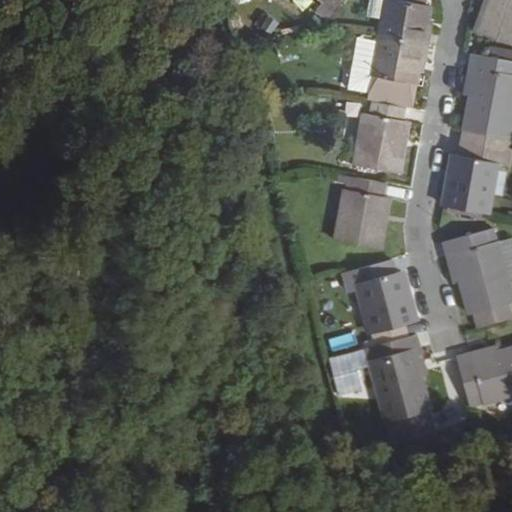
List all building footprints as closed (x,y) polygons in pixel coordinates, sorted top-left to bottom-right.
[(382,35),(431,44),(434,30),(430,29),(434,4),(427,3),(427,0),(388,0),(382,35)] [(511,0),(491,0),(481,31),(511,41),(511,0)] [(382,35),(358,30),(349,77),(374,81),(382,35)] [(371,92),(416,101),(424,60),(428,60),(431,44),(382,35),(374,81),(371,92)] [(511,48),(494,46),(492,55),(511,58),(511,48)] [(511,124),(511,58),(492,55),(472,51),(470,66),(479,67),(463,152),(457,151),(448,203),(492,210),(501,159),(511,161),(511,148),(498,146),(500,135),(510,136),(511,124)] [(376,100),(409,106),(415,108),(416,101),(371,92),(369,99),(376,100)] [(406,119),(409,106),(376,100),(373,112),(367,111),(358,162),(402,171),(412,120),(406,119)] [(387,196),(390,182),(357,176),(354,190),(348,188),(339,238),(383,248),(393,197),(387,196)] [(479,311),(511,302),(511,281),(497,226),(447,239),(451,255),(458,253),(475,313),(479,311)] [(374,330),(407,322),(418,319),(403,272),(399,273),(394,259),(345,271),(349,286),(360,283),(374,330)] [(511,318),(511,302),(479,311),(484,327),(511,318)] [(411,335),(407,322),(374,330),(378,344),(411,335)] [(419,333),(411,335),(378,344),(371,345),(393,420),(433,408),(416,348),(423,346),(419,333)] [(473,405),(511,394),(511,349),(475,360),(473,353),(459,356),(473,405)]
